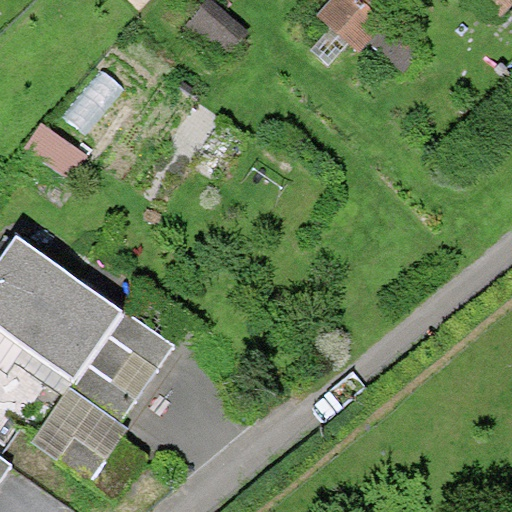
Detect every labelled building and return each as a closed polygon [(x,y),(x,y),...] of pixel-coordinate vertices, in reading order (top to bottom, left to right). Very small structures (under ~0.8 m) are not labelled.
[(358,49),(383,21),(359,0),(342,0),(325,20),(358,49)] [(359,0),(383,21),(401,0),(359,0)] [(511,0),(485,0),(502,14),(511,2),(511,0)] [(0,273),(0,332),(78,386),(126,318),(20,244),(0,273)] [(129,313),(126,318),(78,386),(74,391),(123,426),(141,402),(116,384),(137,355),(161,372),(178,347),(129,313)] [(131,431),(123,426),(74,391),(40,440),(64,457),(78,438),(110,460),(124,441),(131,431)] [(148,458),(124,441),(110,460),(78,438),(64,457),(61,462),(118,501),(148,458)] [(0,456),(0,488),(15,467),(0,456)]
